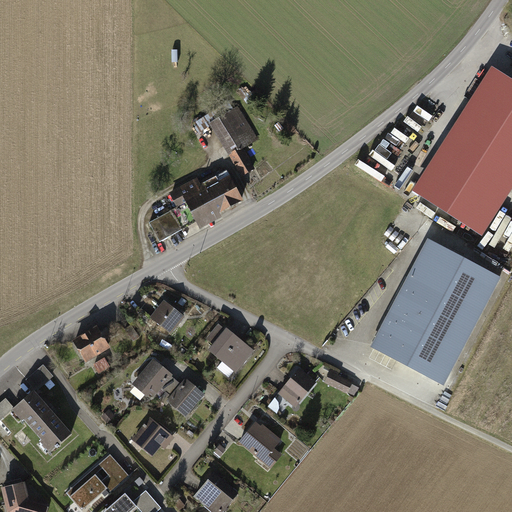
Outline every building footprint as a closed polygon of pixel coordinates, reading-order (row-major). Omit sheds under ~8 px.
[(511,171),(511,93),(495,83),(428,188),(480,221),(511,171)] [(238,108),(213,124),(232,154),(244,174),(254,169),(242,149),(258,139),(238,108)] [(217,177),(202,185),(217,213),(243,200),(227,171),(217,176),(217,177)] [(172,195),(178,208),(189,227),(197,222),(198,224),(217,213),(202,185),(199,181),(172,195)] [(178,208),(150,223),(161,243),(189,227),(178,208)] [(497,279),(429,244),(375,346),(443,381),(497,279)] [(166,303),(153,318),(171,333),(183,317),(166,303)] [(141,337),(132,325),(126,329),(134,341),(141,337)] [(97,328),(76,341),(87,360),(109,347),(104,340),(112,336),(107,328),(100,333),(97,328)] [(215,345),(210,351),(224,362),(219,368),(230,378),(235,371),(237,372),(254,352),(240,341),(241,340),(228,329),(223,335),(217,330),(210,340),(215,345)] [(106,359),(94,366),(99,374),(111,367),(106,359)] [(155,361),(135,385),(136,386),(135,387),(135,391),(142,396),(145,396),(150,391),(155,396),(161,388),(167,393),(177,381),(171,376),(172,375),(155,361)] [(44,366),(28,380),(37,390),(53,376),(44,366)] [(300,371),(280,395),(295,407),(315,383),(300,371)] [(353,384),(332,373),(327,382),(348,393),(353,384)] [(204,395),(188,381),(183,386),(177,381),(167,393),(173,398),(170,402),(186,416),(204,395)] [(34,391),(15,408),(15,409),(16,409),(52,449),(51,449),(52,451),(57,447),(58,448),(60,447),(59,445),(72,434),(71,433),(70,433),(35,393),(34,391)] [(15,408),(6,398),(0,403),(0,422),(15,409),(15,408)] [(109,411),(103,417),(108,423),(114,417),(109,411)] [(146,428),(138,438),(145,444),(143,447),(152,455),(164,441),(168,444),(173,438),(153,421),(147,427),(145,425),(144,426),(146,428)] [(256,424),(241,442),(272,468),(282,456),(273,449),(279,443),(269,434),(271,432),(267,429),(265,431),(256,424)] [(226,451),(220,446),(215,452),(221,457),(226,451)] [(123,468),(111,455),(101,463),(112,475),(103,483),(94,472),(87,478),(89,481),(71,497),(83,511),(108,489),(112,493),(127,479),(120,470),(123,468)] [(223,511),(238,494),(214,474),(196,496),(207,505),(205,506),(211,511),(223,511)] [(140,486),(145,482),(140,477),(135,481),(140,486)] [(11,511),(44,511),(46,506),(29,501),(24,484),(4,489),(10,511),(11,511)] [(131,511),(138,506),(126,493),(104,511),(131,511)] [(150,499),(139,508),(142,511),(157,511),(160,510),(150,499)]
